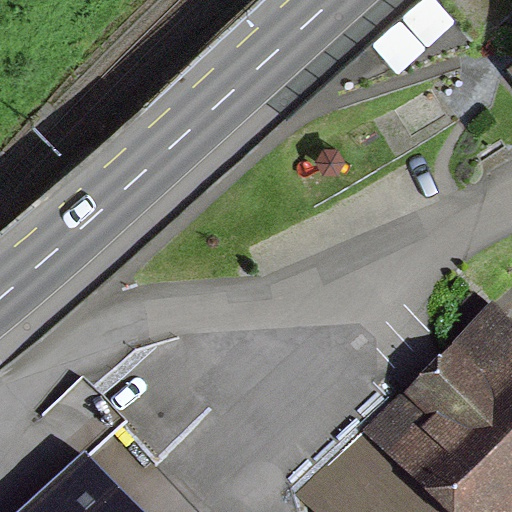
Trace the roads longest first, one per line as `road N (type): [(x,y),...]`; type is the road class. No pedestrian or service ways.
road 1 (residential): [(0,397),(123,320),(285,296),(394,262),(511,207)]
road 2 (primary): [(332,0),(0,297)]
